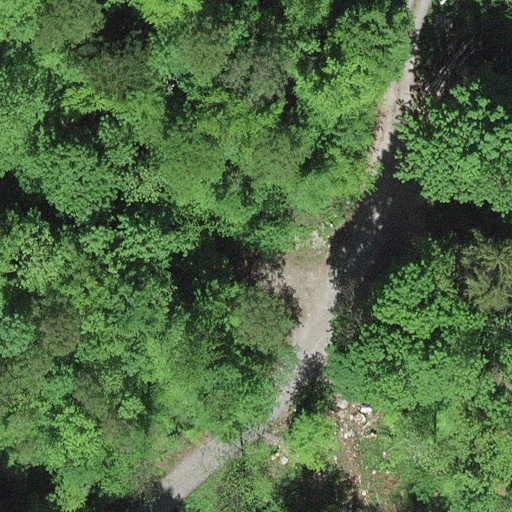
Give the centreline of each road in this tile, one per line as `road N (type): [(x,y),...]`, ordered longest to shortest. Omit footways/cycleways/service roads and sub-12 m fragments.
road 1 (track): [(295,376),(396,174),(413,0)]
road 2 (track): [(511,373),(495,365),(295,376)]
road 3 (track): [(495,365),(396,174)]
road 4 (track): [(295,376),(159,511)]
